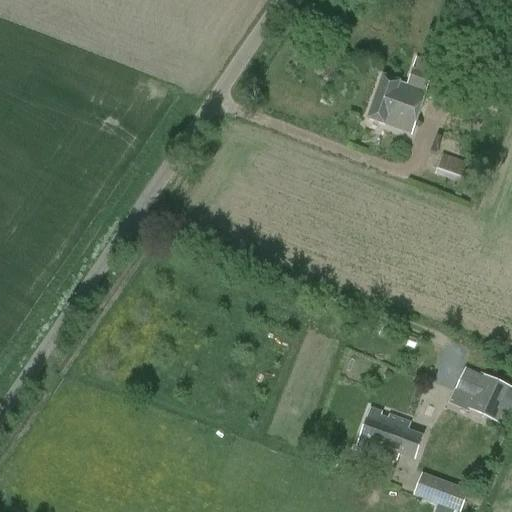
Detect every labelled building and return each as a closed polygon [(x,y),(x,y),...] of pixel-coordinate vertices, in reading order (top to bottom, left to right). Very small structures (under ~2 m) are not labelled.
[(467,25),(459,49),(500,63),(508,39),(467,25)] [(410,135),(434,66),(416,60),(407,86),(382,77),(367,120),(410,135)] [(463,186),(471,166),(442,156),(434,176),(463,186)] [(497,421),(511,387),(511,386),(483,374),(468,408),(497,421)] [(395,463),(398,455),(415,461),(425,436),(408,430),(410,424),(371,409),(356,448),(395,463)] [(423,474),(414,497),(455,511),(460,511),(468,491),(423,474)]
